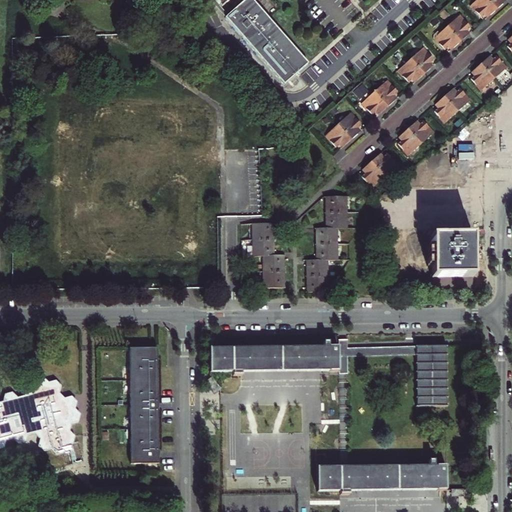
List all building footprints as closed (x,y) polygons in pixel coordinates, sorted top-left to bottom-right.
[(219,0),(215,0),(228,16),(246,0),(242,0),(229,11),(225,6),(219,0)] [(256,0),(246,0),(228,16),(290,86),(315,65),(256,0)] [(498,10),(488,0),(479,0),(472,7),(481,17),(484,14),(489,19),(498,10)] [(488,0),(498,10),(507,2),(505,0),(488,0)] [(462,16),(449,27),(462,42),(471,34),(467,30),(471,27),(462,16)] [(449,46),(453,50),(462,42),(449,27),(436,39),(445,49),(449,46)] [(425,49),(412,60),(425,75),(434,67),(430,63),(434,60),(425,49)] [(490,57),(482,64),(495,80),(508,69),(499,58),(494,62),(490,57)] [(412,79),(416,83),(425,75),(412,60),(400,71),(409,82),(412,79)] [(482,64),(473,72),(477,77),(473,81),(482,91),(495,80),(482,64)] [(389,107),(398,100),(399,99),(395,94),(399,91),(389,80),(389,81),(376,92),(389,107)] [(454,90),(445,97),(458,113),(472,101),(462,91),(458,94),(454,90)] [(376,111),(380,116),(389,107),(376,92),(362,104),(372,115),(376,111)] [(61,260),(197,259),(196,159),(217,159),(217,138),(207,139),(207,109),(85,110),(85,96),(59,96),(61,260)] [(445,97),(436,105),(440,110),(436,113),(446,124),(458,113),(445,97)] [(352,114),(339,125),(352,140),(361,132),(358,128),(361,125),(352,114)] [(418,122),(409,129),(422,145),(435,134),(426,123),(422,126),(418,122)] [(339,125),(326,137),(336,147),(339,144),(343,148),(352,140),(339,125)] [(422,145),(409,129),(400,137),(404,142),(400,145),(409,156),(422,145)] [(511,138),(483,139),(484,169),(511,168),(511,138)] [(385,159),(381,154),(372,163),(385,178),(398,166),(389,156),(385,159)] [(465,219),(464,155),(447,155),(447,219),(465,219)] [(372,163),(363,171),(367,175),(363,178),(372,189),(385,178),(372,163)] [(329,262),(338,262),(338,229),(349,229),(348,197),(328,197),(329,229),(316,230),(317,262),(308,262),(308,294),(330,294),(329,262)] [(269,225),(254,225),(255,257),(264,257),(264,290),(285,289),(285,256),(276,256),(276,225),(269,225)] [(472,277),(473,237),(466,237),(449,237),(432,237),(432,278),(472,277)] [(158,463),(156,349),(129,349),(129,350),(131,463),(158,463)] [(209,352),(209,377),(337,375),(337,350),(209,352)] [(415,350),(415,410),(446,410),(445,350),(415,350)] [(0,448),(6,447),(8,439),(15,438),(20,443),(29,440),(30,433),(38,431),(43,435),(42,443),(48,449),(54,448),(58,453),(65,451),(67,443),(74,441),(76,434),(71,429),(73,421),(80,419),(75,415),(77,406),(72,401),(74,394),(67,397),(60,391),(62,383),(58,379),(50,381),(45,376),(36,378),(35,385),(28,387),(27,394),(18,396),(13,391),(6,393),(5,400),(0,401),(0,448)] [(317,470),(318,495),(446,493),(445,469),(317,470)]
